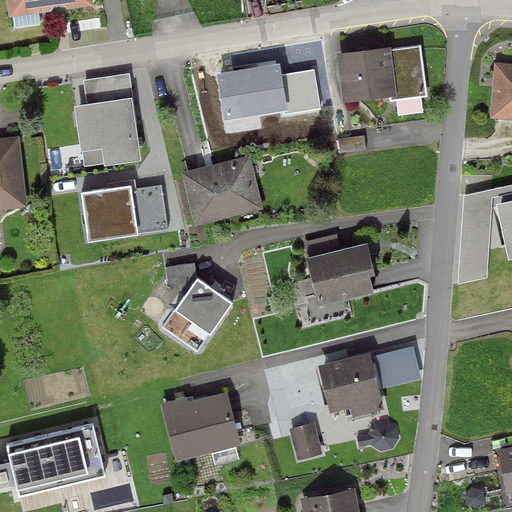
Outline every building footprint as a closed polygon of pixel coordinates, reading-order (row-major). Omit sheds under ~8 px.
[(9,0),(11,10),(89,0),(9,0)] [(390,47),(342,53),(347,94),(395,88),(390,47)] [(511,64),(495,63),(490,112),(511,113),(511,64)] [(219,75),(225,118),(285,109),(279,66),(219,75)] [(130,73),(83,80),(87,104),(76,105),(84,166),(141,158),(130,73)] [(339,138),(341,151),(367,148),(365,134),(339,138)] [(0,204),(24,202),(17,137),(0,138),(0,204)] [(248,156),(187,172),(199,220),(260,204),(248,156)] [(108,188),(81,192),(88,240),(169,228),(162,184),(137,188),(135,179),(107,183),(108,188)] [(511,202),(498,205),(510,257),(511,256),(511,202)] [(324,299),(374,288),(364,243),(313,255),(324,299)] [(232,298),(200,276),(165,325),(197,347),(232,298)] [(382,403),(370,353),(327,363),(337,403),(356,398),(358,409),(382,403)] [(238,440),(227,393),(168,406),(179,454),(238,440)] [(315,421),(291,427),(299,457),(323,450),(315,421)] [(94,423),(7,446),(20,495),(107,473),(94,423)] [(511,493),(511,446),(501,449),(510,494),(511,493)] [(357,511),(354,490),(307,499),(309,511),(357,511)]
